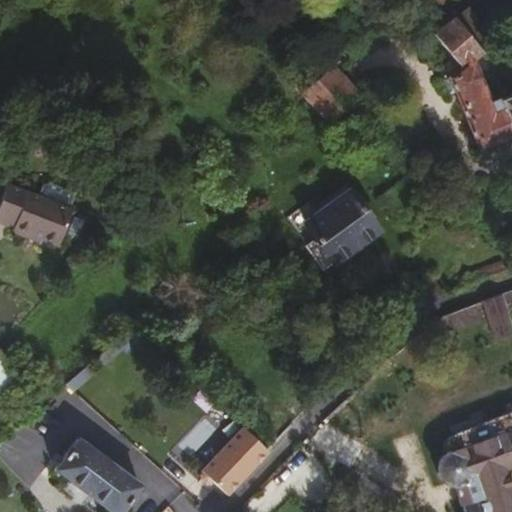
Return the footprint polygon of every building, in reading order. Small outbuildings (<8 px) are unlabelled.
[(479,27),(460,4),(450,12),(461,26),(469,35),(479,27)] [(511,87),(486,98),(463,58),(477,46),(469,35),(461,26),(450,12),(449,11),(429,28),(450,53),(441,59),(446,71),(451,85),(475,143),(511,128),(511,87)] [(340,52),(320,31),(308,42),(325,62),(328,63),(340,52)] [(356,92),(328,63),(325,62),(296,87),(325,121),(356,92)] [(451,85),(446,71),(440,75),(446,88),(451,85)] [(393,220),(420,190),(406,171),(376,192),(393,220)] [(52,239),(67,204),(1,178),(0,181),(0,217),(6,220),(5,226),(21,233),(23,227),(35,232),(52,239)] [(300,219),(345,187),(340,180),(296,213),(300,219)] [(328,257),(373,226),(345,187),(300,219),(328,257)] [(35,232),(23,227),(21,233),(33,237),(35,232)] [(499,300),(511,294),(511,282),(495,289),(499,300)] [(499,300),(495,289),(477,296),(489,336),(508,328),(499,300)] [(0,383),(15,376),(0,355),(0,383)] [(511,511),(511,504),(500,464),(511,459),(511,404),(449,429),(442,433),(439,437),(438,441),(439,449),(433,458),(432,464),(433,468),(435,472),(440,477),(446,480),(450,484),(459,511),(511,511)] [(93,408),(80,422),(102,443),(112,433),(119,440),(123,436),(93,408)] [(219,494),(261,449),(264,446),(238,422),(193,469),(195,471),(192,473),(193,477),(199,482),(202,482),(204,480),(219,494)] [(134,480),(109,462),(73,434),(50,464),(112,511),(134,480)]
